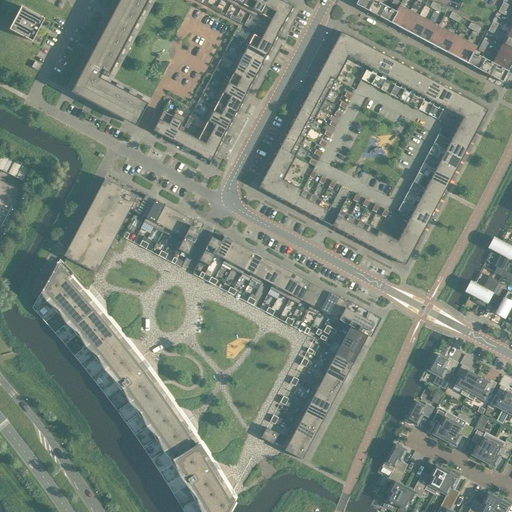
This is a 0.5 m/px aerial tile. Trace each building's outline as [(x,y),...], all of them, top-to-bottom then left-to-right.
[(88,61),(71,92),(98,105),(110,112),(123,119),(136,126),(148,103),(135,96),(122,89),(110,83),(106,81),(110,73),(117,61),(124,48),(131,35),(138,22),(144,9),(149,0),(120,0),(115,10),(108,23),(101,36),(94,48),(88,61)] [(233,0),(231,4),(241,9),(245,0),(233,0)] [(257,0),(245,0),(241,9),(250,14),(257,0)] [(257,0),(250,14),(260,19),(263,15),(262,14),(269,0),(257,0)] [(281,0),(269,0),(262,14),(263,15),(271,19),(272,20),(277,10),(282,0),(281,0)] [(294,6),(282,0),(277,10),(288,16),(294,6)] [(368,11),(373,0),(372,0),(358,0),(356,4),(368,11)] [(379,17),(385,6),(379,2),(378,3),(373,0),(368,11),(379,17)] [(415,1),(412,7),(418,10),(421,4),(415,1)] [(400,5),(396,11),(397,12),(391,23),(401,28),(410,10),(400,5)] [(22,6),(10,29),(33,41),(39,29),(45,18),(43,17),(22,6)] [(391,23),(397,12),(396,11),(385,6),(379,17),(391,23)] [(288,17),(288,16),(277,10),(272,20),(283,26),(288,16),(288,17)] [(410,33),(419,15),(410,10),(401,28),(410,33)] [(420,38),(429,20),(419,15),(410,33),(420,38)] [(283,26),(272,20),(271,19),(266,29),(278,35),(278,34),(282,26),(283,26)] [(429,43),(439,25),(429,20),(420,38),(429,43)] [(439,48),(448,31),(439,25),(429,43),(439,48)] [(273,44),(278,35),(266,29),(261,38),(273,45),(273,44)] [(448,53),(458,36),(448,31),(439,48),(448,53)] [(268,54),(273,45),(261,38),(250,32),(244,42),(248,44),(249,44),(268,54)] [(347,61),(349,56),(357,40),(341,32),(330,52),(347,61)] [(511,37),(506,34),(501,44),(511,49),(511,37)] [(458,58),(467,41),(458,36),(448,53),(458,58)] [(368,66),(377,50),(357,40),(349,56),(368,66)] [(474,53),(477,46),(467,41),(458,58),(467,63),(473,52),(474,53)] [(268,55),(268,54),(249,44),(248,44),(244,53),(243,54),(263,64),(263,63),(262,63),(267,54),(268,55)] [(511,49),(501,44),(496,53),(511,61),(511,49)] [(378,71),(386,55),(377,50),(368,66),(378,71)] [(258,73),(263,64),(243,54),(244,53),(240,51),(234,61),(258,73)] [(347,61),(330,52),(320,71),(336,80),(347,61)] [(479,70),(485,58),(474,53),(473,52),(467,63),(479,70)] [(511,61),(496,53),(491,62),(491,63),(496,65),(508,72),(511,64),(511,61)] [(387,76),(396,60),(386,55),(378,71),(387,76)] [(490,76),(496,65),(491,63),(491,62),(485,58),(479,70),(490,76)] [(397,82),(405,65),(396,60),(387,76),(397,82)] [(38,70),(41,64),(35,61),(32,67),(38,70)] [(258,74),(258,73),(234,61),(229,71),(233,73),(252,83),(257,74),(258,74)] [(406,87),(415,70),(405,65),(397,82),(406,87)] [(496,65),(490,76),(502,82),(508,72),(496,65)] [(416,92),(424,76),(415,70),(406,87),(416,92)] [(336,80),(320,71),(315,81),(331,89),(336,80)] [(252,83),(233,73),(228,82),(247,92),(248,92),(247,92),(252,83)] [(425,97),(434,81),(424,76),(416,92),(425,97)] [(381,78),(377,87),(381,89),(385,80),(381,78)] [(243,101),(247,92),(228,82),(224,80),(219,90),(243,102),(243,101)] [(331,89),(315,81),(310,90),(326,99),(331,89)] [(435,102),(443,86),(434,81),(425,97),(435,102)] [(391,83),(386,92),(390,94),(395,85),(391,83)] [(444,107),(453,91),(443,86),(435,102),(444,107)] [(238,112),(243,102),(219,90),(214,99),(218,102),(218,101),(238,112)] [(326,99),(310,90),(305,100),(321,108),(326,99)] [(463,117),(472,101),(453,91),(444,107),(463,117)] [(321,108),(305,100),(300,109),(316,118),(321,108)] [(237,112),(238,112),(218,101),(218,102),(213,110),(213,111),(232,121),(232,120),(237,112)] [(461,121),(477,130),(488,109),(472,101),(463,117),(461,121)] [(429,104),(425,112),(428,114),(433,106),(429,104)] [(227,131),(232,121),(213,111),(213,110),(209,108),(204,119),(208,121),(208,120),(227,131)] [(316,118),(300,109),(295,119),(311,127),(316,118)] [(439,109),(434,117),(438,119),(442,111),(439,109)] [(153,130),(163,136),(173,116),(163,111),(153,130)] [(164,136),(173,140),(179,129),(186,117),(175,112),(173,116),(163,136),(164,136)] [(311,127),(295,119),(290,128),(306,137),(311,127)] [(227,131),(208,120),(208,121),(203,130),(222,140),(222,139),(227,131)] [(451,140),(467,149),(477,130),(461,121),(451,140)] [(217,149),(222,140),(203,130),(199,127),(194,137),(198,139),(207,145),(217,150),(218,149),(217,149)] [(306,137),(290,128),(285,138),(301,146),(306,137)] [(182,145),(182,146),(189,134),(179,129),(173,140),(173,141),(174,140),(182,145)] [(182,146),(192,151),(198,139),(194,137),(189,134),(182,146)] [(301,146),(285,138),(280,147),(296,156),(301,146)] [(201,156),(207,145),(198,139),(192,151),(193,150),(201,155),(201,156)] [(467,149),(451,140),(446,150),(462,158),(467,149)] [(211,161),(217,150),(207,145),(201,156),(211,161)] [(296,156),(280,147),(270,167),(286,175),(296,156)] [(441,159),(457,168),(462,158),(446,150),(441,159)] [(13,161),(9,159),(3,171),(7,173),(13,161)] [(457,168),(441,159),(436,169),(452,178),(457,168)] [(286,175),(270,167),(259,187),(275,196),(283,179),(286,175)] [(431,179),(447,187),(452,178),(436,169),(431,179)] [(418,172),(416,176),(425,180),(427,176),(418,172)] [(137,212),(144,199),(143,198),(105,178),(64,256),(97,273),(131,209),(137,212)] [(303,190),(283,179),(275,196),(294,206),(303,190)] [(425,188),(442,197),(447,187),(431,179),(425,188)] [(413,182),(411,185),(420,190),(422,186),(413,182)] [(420,198),(437,206),(442,197),(425,188),(420,198)] [(312,195),(303,190),(294,206),(304,211),(312,195)] [(145,194),(143,198),(144,199),(137,212),(146,217),(156,200),(145,194)] [(322,200),(312,195),(304,211),(313,216),(322,200)] [(415,207),(432,216),(437,206),(420,198),(415,207)] [(156,222),(165,205),(156,200),(146,217),(156,222)] [(332,205),(322,200),(313,216),(323,221),(332,205)] [(403,201),(401,204),(410,209),(412,205),(403,201)] [(165,228),(175,210),(165,205),(156,222),(165,228)] [(410,217),(426,225),(432,216),(415,207),(410,217)] [(184,215),(175,210),(165,228),(175,233),(184,215)] [(332,226),(342,231),(350,215),(340,210),(332,226)] [(191,226),(194,220),(184,215),(175,233),(184,237),(184,238),(185,237),(191,225),(191,226)] [(350,215),(342,231),(351,236),(360,220),(350,215)] [(400,236),(416,244),(426,225),(410,217),(400,236)] [(360,220),(351,236),(361,241),(369,225),(360,220)] [(194,243),(201,231),(191,226),(191,225),(185,237),(194,243)] [(369,225),(361,241),(370,246),(379,230),(369,225)] [(379,230),(370,246),(389,256),(398,240),(379,230)] [(205,248),(215,254),(222,242),(221,241),(212,236),(205,248)] [(215,254),(216,254),(224,259),(225,259),(234,241),(224,236),(221,241),(222,242),(215,254)] [(400,236),(398,240),(389,256),(406,265),(416,244),(400,236)] [(178,249),(188,254),(194,243),(185,237),(184,238),(184,237),(178,249)] [(494,237),(489,248),(500,254),(494,266),(504,271),(505,270),(510,259),(511,256),(511,241),(508,239),(506,244),(494,237)] [(224,259),(222,263),(232,268),(244,246),(234,241),(225,259),(224,259)] [(232,268),(241,273),(253,252),(244,246),(232,268)] [(215,254),(205,248),(199,260),(209,266),(216,254),(215,254)] [(241,273),(251,279),(263,257),(253,252),(241,273)] [(62,261),(35,311),(46,323),(57,336),(68,349),(79,362),(89,374),(100,388),(109,400),(119,414),(130,429),(139,441),(150,457),(157,468),(160,473),(168,485),(170,489),(181,506),(184,511),(227,511),(236,495),(222,472),(220,468),(205,443),(187,416),(168,389),(167,389),(147,361),(125,333),(88,289),(97,273),(67,257),(64,263),(62,261)] [(251,279),(261,284),(272,262),(263,257),(251,279)] [(270,288),(270,289),(282,267),(272,262),(261,284),(263,280),(272,284),(270,288)] [(270,289),(280,294),(291,272),(282,267),(270,289)] [(504,271),(501,276),(511,281),(511,274),(505,270),(504,271)] [(280,294),(289,299),(301,277),(291,272),(280,294)] [(471,281),(466,291),(478,298),(475,302),(485,307),(487,303),(498,282),(499,281),(489,276),(483,287),(471,281)] [(289,299),(299,304),(310,282),(301,277),(289,299)] [(308,309),(320,287),(310,282),(299,304),(301,300),(310,304),(308,309)] [(498,282),(487,303),(494,307),(500,296),(499,296),(504,285),(498,282)] [(308,309),(318,314),(329,292),(320,287),(308,309)] [(511,292),(507,290),(495,312),(505,318),(508,314),(511,305),(511,292)] [(320,310),(330,315),(339,297),(329,292),(318,314),(320,310)] [(330,315),(339,320),(346,308),(349,302),(339,297),(330,315)] [(339,320),(349,325),(355,313),(346,308),(339,320)] [(351,325),(358,330),(365,318),(355,313),(349,325),(350,326),(351,325)] [(365,318),(358,330),(368,335),(375,323),(365,318)] [(351,325),(350,326),(346,335),(363,344),(368,335),(358,330),(351,325)] [(346,335),(341,344),(358,354),(363,344),(346,335)] [(331,352),(353,363),(358,354),(341,344),(336,354),(331,352)] [(331,352),(326,361),(348,373),(353,363),(331,352)] [(436,354),(427,370),(437,375),(433,382),(445,389),(454,372),(453,371),(458,362),(455,360),(449,357),(447,360),(436,354)] [(326,361),(321,371),(343,383),(348,373),(326,361)] [(467,397),(470,392),(469,392),(478,376),(466,370),(468,367),(462,364),(456,374),(459,376),(455,384),(463,389),(461,393),(467,397)] [(316,380),(338,392),(343,383),(321,371),(325,374),(320,382),(316,380)] [(491,379),(489,382),(478,376),(469,392),(470,392),(484,400),(486,397),(487,395),(486,395),(487,393),(488,391),(490,392),(491,393),(497,383),(491,379)] [(316,380),(311,390),(333,402),(338,392),(316,380)] [(498,397),(494,405),(508,413),(511,405),(511,394),(505,390),(507,388),(501,385),(495,395),(498,397)] [(311,390),(306,400),(328,411),(333,402),(311,390)] [(486,397),(484,399),(489,401),(493,394),(491,393),(490,392),(488,391),(487,393),(486,395),(487,395),(486,397)] [(306,400),(301,409),(323,421),(328,411),(306,400)] [(425,406),(415,400),(405,419),(417,425),(423,414),(429,417),(434,407),(426,403),(425,406)] [(301,409),(296,419),(318,430),(323,421),(301,409)] [(438,422),(432,433),(444,440),(456,417),(447,412),(446,413),(438,409),(432,419),(438,422)] [(456,417),(444,440),(456,446),(462,435),(467,438),(473,428),(465,423),(466,422),(456,417)] [(296,419),(291,428),(313,440),(318,430),(296,419)] [(308,449),(286,438),(282,445),(275,441),(279,434),(266,427),(261,437),(302,459),(308,449)] [(291,428),(286,438),(308,449),(313,440),(291,428)] [(477,443),(471,454),(483,460),(495,437),(485,432),(485,434),(477,430),(471,440),(477,443)] [(511,443),(506,440),(505,442),(495,437),(483,460),(495,467),(501,455),(506,458),(511,447),(511,443)] [(407,450),(395,443),(382,466),(392,471),(393,470),(402,474),(408,464),(401,461),(407,450)] [(429,476),(423,472),(417,482),(426,487),(425,489),(435,494),(437,490),(447,471),(435,465),(429,476)] [(386,500),(383,505),(393,510),(395,505),(405,486),(398,482),(402,474),(393,470),(392,471),(388,480),(392,483),(388,492),(390,493),(386,500)] [(453,488),(459,477),(447,471),(437,490),(446,494),(445,497),(454,502),(459,492),(453,488)] [(421,498),(425,489),(426,487),(417,482),(413,490),(405,486),(395,505),(399,507),(399,508),(401,509),(401,508),(405,510),(409,503),(411,504),(416,495),(421,498)] [(481,503),(474,500),(469,510),(473,511),(491,511),(499,499),(487,492),(481,503)] [(445,497),(437,511),(453,511),(450,510),(454,502),(445,497)] [(491,511),(506,511),(511,505),(499,499),(491,511)]
